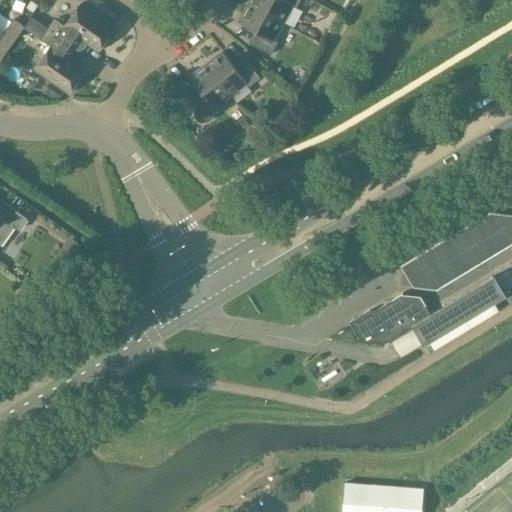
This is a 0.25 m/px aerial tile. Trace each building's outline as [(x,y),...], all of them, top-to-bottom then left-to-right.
[(250,0),(248,5),(283,25),(292,7),(296,9),(300,0),(250,0)] [(114,28),(80,4),(64,27),(54,20),(48,30),(75,49),(81,40),(98,52),(114,28)] [(248,5),(238,24),(254,33),(247,44),(271,56),(277,45),(274,43),(283,25),(248,5)] [(0,60),(23,28),(12,20),(12,21),(0,12),(0,60)] [(68,59),(75,49),(48,30),(40,40),(50,47),(34,70),(68,94),(84,71),(68,59)] [(222,53),(206,65),(230,97),(246,85),(248,88),(259,80),(243,59),(232,67),(222,53)] [(205,120),(216,112),(213,109),(230,97),(206,65),(188,79),(199,93),(190,100),(205,120)] [(0,245),(13,227),(19,230),(26,219),(0,200),(0,245)] [(437,291),(511,244),(511,215),(489,213),(399,267),(412,288),(437,291)] [(360,340),(385,343),(412,327),(419,338),(424,347),(506,297),(500,287),(494,277),(430,315),(420,298),(400,296),(374,311),(369,311),(349,322),(360,340)] [(421,511),(423,488),(344,482),(341,511),(421,511)]
